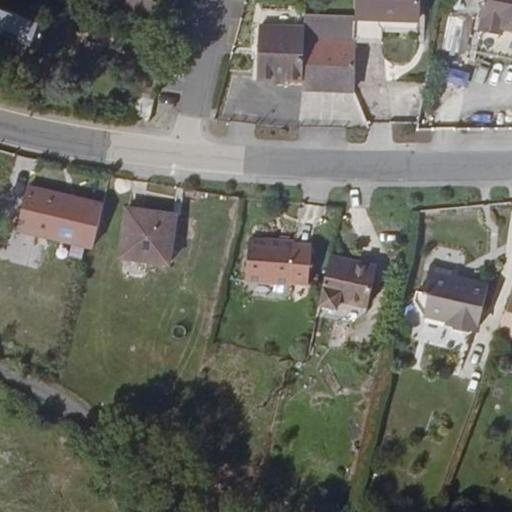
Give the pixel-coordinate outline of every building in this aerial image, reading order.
[(48,17),(0,0),(0,29),(38,42),(48,17)] [(380,23),(385,27),(420,27),(420,0),(359,0),(359,15),(357,16),(357,21),(365,21),(365,16),(379,16),(380,23)] [(511,0),(451,0),(450,15),(479,22),(478,33),(500,37),(501,29),(511,31),(511,0)] [(304,36),(356,39),(357,21),(357,16),(304,12),(304,30),(304,36)] [(357,21),(356,39),(384,41),(385,27),(380,23),(379,16),(365,16),(365,21),(357,21)] [(303,79),(304,36),(304,30),(259,30),(257,78),(303,79)] [(303,90),(355,91),(356,39),(304,36),(303,79),(303,90)] [(146,53),(132,118),(148,119),(162,59),(146,53)] [(388,86),(387,97),(413,98),(414,87),(388,86)] [(23,225),(99,247),(110,206),(35,184),(23,225)] [(129,255),(177,257),(178,207),(130,206),(129,255)] [(295,240),(281,237),(272,276),(303,283),(314,230),(298,226),(295,240)] [(272,276),(281,237),(253,230),(244,268),(272,276)] [(357,264),(329,256),(314,317),(350,325),(365,316),(374,274),(356,267),(357,264)] [(475,330),(485,287),(468,283),(468,286),(454,283),(456,274),(428,267),(421,294),(413,291),(411,303),(419,316),(444,323),(451,332),(465,336),(475,330)] [(511,287),(496,333),(511,338),(511,287)]
